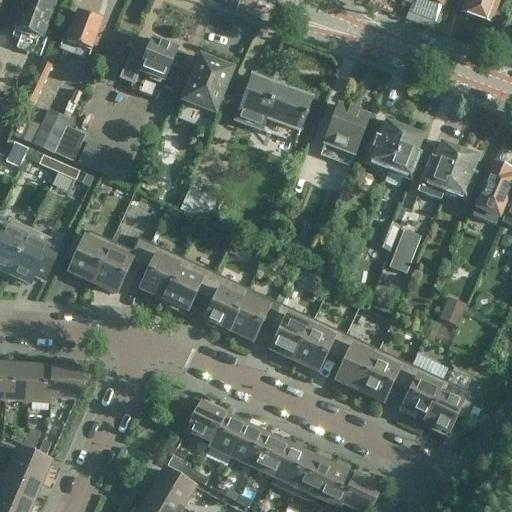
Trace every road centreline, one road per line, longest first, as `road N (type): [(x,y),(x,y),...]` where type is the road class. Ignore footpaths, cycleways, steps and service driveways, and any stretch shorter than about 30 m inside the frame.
road 1 (residential): [(142,345),(190,358),(404,456),(430,477)]
road 2 (tertiary): [(511,87),(283,0)]
road 3 (unclassified): [(142,345),(76,511)]
road 4 (residential): [(0,327),(142,345)]
